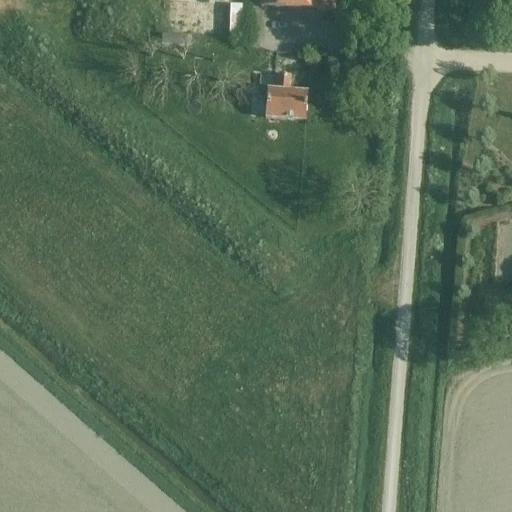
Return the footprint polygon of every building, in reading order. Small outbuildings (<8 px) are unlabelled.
[(333,13),(333,0),(260,0),(260,7),(333,13)] [(229,6),(228,36),(240,37),(241,6),(229,6)] [(164,38),(163,48),(190,49),(191,39),(164,38)] [(328,62),(328,72),(337,72),(337,63),(328,62)] [(277,92),(267,91),(265,119),(305,122),(306,94),(288,93),(289,76),(278,76),(277,92)]
